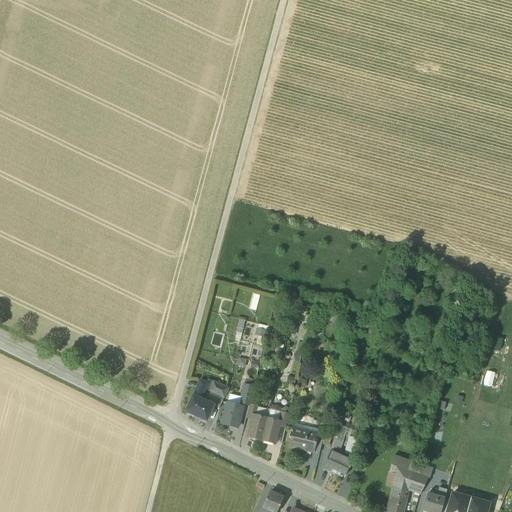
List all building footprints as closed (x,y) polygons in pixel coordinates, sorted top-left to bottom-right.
[(375,323),(364,320),(361,329),(367,331),(368,328),(373,330),(375,323)] [(207,384),(200,380),(186,411),(207,421),(214,405),(200,399),(206,386),(207,384)] [(228,388),(214,382),(210,391),(224,397),(228,388)] [(254,388),(244,385),(241,397),(240,403),(249,405),(254,388)] [(241,397),(229,394),(227,403),(239,406),(240,403),(241,397)] [(239,406),(227,403),(222,424),(237,428),(243,407),(239,406)] [(257,407),(249,405),(246,417),(254,419),(255,416),(257,407)] [(457,412),(446,408),(444,415),(455,419),(457,412)] [(281,413),(278,422),(279,422),(278,426),(286,428),(289,415),(281,413)] [(255,416),(254,419),(252,429),(250,428),(248,437),(261,441),(267,419),(255,416)] [(278,422),(267,419),(261,441),(275,444),(277,435),(276,435),(278,426),(279,422),(278,422)] [(318,432),(294,427),(289,447),(313,453),(318,432)] [(332,434),(325,432),(322,443),(330,445),(332,434)] [(436,436),(429,435),(428,443),(435,444),(436,436)] [(349,436),(345,449),(358,452),(360,440),(349,436)] [(352,461),(330,451),(323,468),(331,471),(332,469),(346,475),(349,468),(350,468),(351,465),(350,465),(352,461)] [(422,465),(394,456),(392,465),(401,468),(419,475),(422,465)] [(401,468),(392,465),(390,471),(396,473),(389,502),(403,506),(408,489),(399,487),(403,475),(400,473),(401,468)] [(431,468),(422,465),(419,475),(428,478),(431,468)] [(419,475),(401,468),(400,473),(403,475),(399,487),(408,489),(415,492),(419,493),(421,494),(428,478),(419,475)] [(277,511),(284,499),(270,492),(260,511),(268,511),(269,511),(271,511),(277,511)] [(440,511),(445,498),(428,493),(423,511),(426,511),(440,511)] [(466,511),(471,498),(452,493),(447,511),(466,511)] [(471,498),(466,511),(488,511),(490,503),(471,498)] [(401,511),(403,506),(389,502),(386,511),(401,511)]
